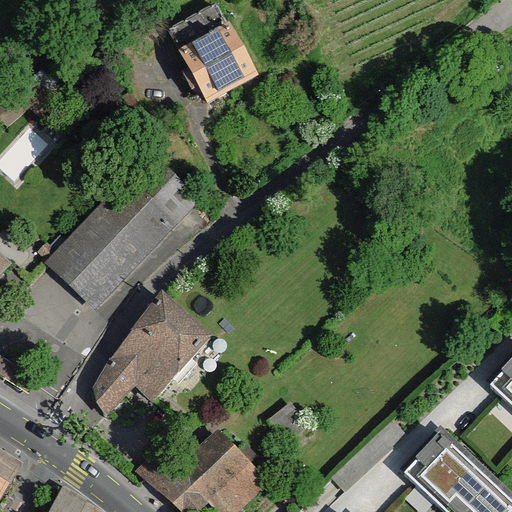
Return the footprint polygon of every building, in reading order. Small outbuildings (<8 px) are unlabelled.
[(217,8),(171,33),(209,103),(255,78),(217,8)] [(32,61),(16,50),(8,62),(23,73),(32,61)] [(139,104),(109,64),(96,74),(127,114),(139,104)] [(56,84),(42,74),(33,82),(50,94),(56,84)] [(70,246),(52,264),(97,307),(197,203),(154,157),(70,246)] [(52,264),(70,246),(61,237),(51,248),(49,246),(41,254),(52,264)] [(0,274),(9,265),(0,256),(0,274)] [(115,362),(97,393),(99,404),(107,416),(137,386),(153,403),(210,341),(163,300),(115,362)] [(11,354),(6,362),(25,374),(30,365),(11,354)] [(6,362),(0,358),(0,376),(29,395),(32,390),(38,380),(25,374),(6,362)] [(511,367),(492,388),(511,407),(511,367)] [(306,424),(293,407),(283,414),(290,422),(278,431),(287,440),(306,424)] [(178,474),(209,504),(218,496),(249,467),(237,455),(219,436),(178,474)] [(511,511),(511,502),(443,438),(406,476),(444,511),(511,511)] [(237,455),(249,467),(257,459),(246,447),(237,455)] [(19,465),(0,453),(0,478),(9,484),(19,465)] [(218,496),(232,511),(239,511),(269,485),(249,467),(218,496)] [(199,511),(209,504),(178,474),(160,490),(176,505),(184,511),(199,511)] [(0,498),(9,484),(0,478),(0,498)] [(83,511),(86,507),(62,493),(52,511),(83,511)] [(232,511),(218,496),(209,504),(216,511),(232,511)]
